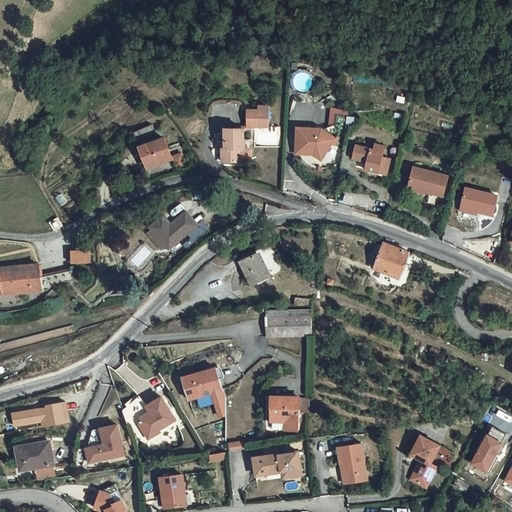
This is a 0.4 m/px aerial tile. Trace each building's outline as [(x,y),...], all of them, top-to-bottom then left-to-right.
[(328,127),(334,136),(347,137),(349,119),(351,106),(338,105),(336,107),(333,124),(328,127)] [(360,113),(361,108),(351,106),(349,119),(354,119),(360,113)] [(247,111),(246,122),(246,128),(265,129),(265,109),(257,108),(257,111),(247,111)] [(236,129),(240,129),(240,132),(246,128),(246,122),(236,129)] [(324,125),(296,123),(295,148),(318,150),(325,154),(334,136),(328,127),(324,125)] [(220,149),(217,149),(217,164),(236,163),(237,148),(240,148),(240,132),(240,129),(236,129),(220,129),(220,149)] [(164,135),(137,144),(144,164),(170,155),(171,155),(164,135)] [(374,143),(373,149),(377,150),(380,154),(383,145),(374,143)] [(373,149),(356,145),(353,157),(365,159),(363,168),(385,172),(389,156),(380,154),(377,150),(373,149)] [(318,150),(295,148),(295,152),(313,153),(316,153),(324,158),(325,154),(318,150)] [(180,162),(178,153),(171,155),(170,155),(173,164),(180,162)] [(446,176),(411,169),(406,188),(441,196),(446,176)] [(463,188),(459,208),(474,212),(491,216),(496,196),(463,188)] [(459,208),(457,214),(472,217),(474,212),(459,208)] [(170,224),(163,216),(149,227),(168,248),(196,225),(185,212),(170,224)] [(384,242),(374,267),(399,277),(409,252),(384,242)] [(70,251),(71,263),(92,263),(91,250),(70,251)] [(259,253),(241,261),(252,283),(269,275),(259,253)] [(43,262),(4,266),(7,292),(45,289),(45,287),(44,275),(43,262)] [(75,272),(44,275),(45,287),(59,286),(70,281),(75,272)] [(136,284),(132,273),(124,276),(129,287),(136,284)] [(311,315),(267,316),(267,335),(310,334),(311,315)] [(215,367),(183,376),(189,397),(214,391),(221,416),(225,415),(225,400),(215,367)] [(130,424),(145,417),(144,411),(149,409),(151,413),(155,411),(150,402),(143,390),(131,395),(122,400),(130,424)] [(144,411),(145,417),(154,433),(165,427),(164,425),(179,418),(166,393),(150,402),(155,411),(151,413),(149,409),(144,411)] [(300,397),(266,396),(266,409),(268,423),(271,423),(283,423),(283,429),(299,430),(300,397)] [(42,426),(70,422),(67,401),(45,404),(46,407),(13,413),(15,427),(42,422),(42,426)] [(96,445),(85,447),(89,462),(124,453),(117,423),(100,427),(103,443),(96,445)] [(103,443),(100,427),(92,429),(96,445),(103,443)] [(494,427),(484,442),(481,440),(474,451),(478,453),(472,462),(489,472),(495,463),(492,461),(508,435),(494,427)] [(26,447),(50,442),(48,432),(47,432),(13,438),(14,445),(25,443),(26,447)] [(441,447),(423,437),(413,455),(414,456),(415,455),(419,458),(419,459),(421,460),(410,479),(425,487),(436,468),(431,465),(441,447)] [(229,443),(230,450),(245,448),(244,441),(229,443)] [(50,442),(26,447),(25,443),(14,445),(20,468),(30,465),(33,480),(56,477),(53,461),(50,442)] [(360,443),(335,445),(337,463),(340,463),(340,469),(338,469),(339,483),(356,482),(355,472),(362,471),(361,461),(362,461),(360,443)] [(281,476),(300,473),(296,450),(261,455),(264,473),(281,471),(281,476)] [(264,473),(261,455),(251,457),(254,475),(264,473)] [(184,503),(180,472),(158,475),(162,506),(184,503)] [(470,484),(458,478),(454,485),(466,492),(470,484)] [(106,511),(125,511),(124,509),(126,508),(122,499),(114,502),(110,494),(101,491),(96,508),(102,511),(105,509),(106,511)]
